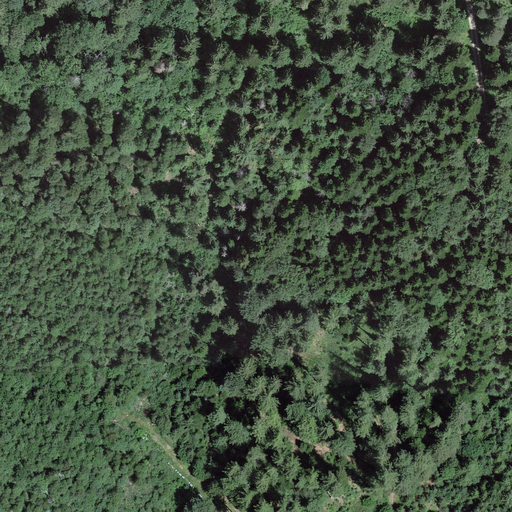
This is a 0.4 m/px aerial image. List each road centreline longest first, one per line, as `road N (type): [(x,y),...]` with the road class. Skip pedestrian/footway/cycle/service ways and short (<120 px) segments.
road 1 (track): [(398,511),(403,453),(498,173)]
road 2 (track): [(511,206),(498,173),(466,0)]
